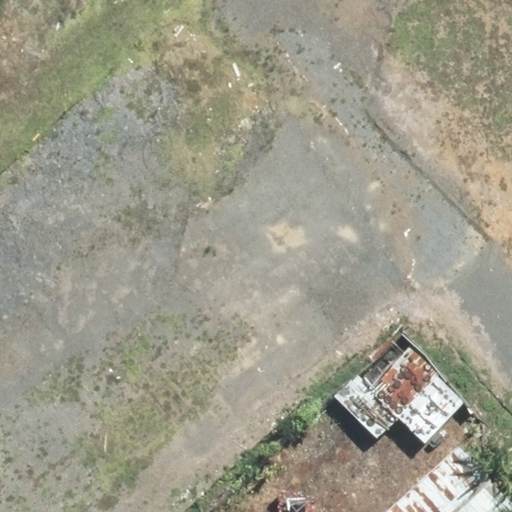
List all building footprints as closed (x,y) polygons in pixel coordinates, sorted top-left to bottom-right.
[(0,82),(51,28),(21,0),(12,0),(0,13),(0,82)] [(0,348),(27,323),(0,293),(0,348)] [(473,402),(406,337),(336,410),(378,451),(404,424),(428,447),(473,402)] [(0,511),(194,511),(199,510),(154,403),(0,468),(0,511)] [(511,511),(511,498),(464,448),(395,511),(511,511)]
